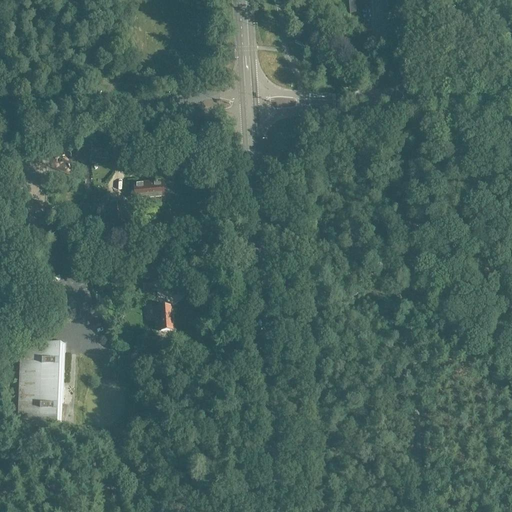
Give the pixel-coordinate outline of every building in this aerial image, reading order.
[(356,6),(357,14),(367,13),(366,5),(356,6)] [(139,203),(165,200),(163,182),(133,184),(135,202),(138,202),(139,203)] [(113,240),(126,239),(125,231),(126,231),(125,228),(130,227),(128,210),(124,211),(124,207),(121,207),(121,206),(110,207),(112,232),(113,240)] [(143,278),(156,277),(156,268),(142,269),(143,278)] [(172,307),(157,308),(159,332),(173,331),(172,307)] [(45,431),(62,434),(67,406),(60,405),(61,388),(62,388),(64,343),(37,342),(37,344),(21,343),(17,429),(45,430),(45,431)]
